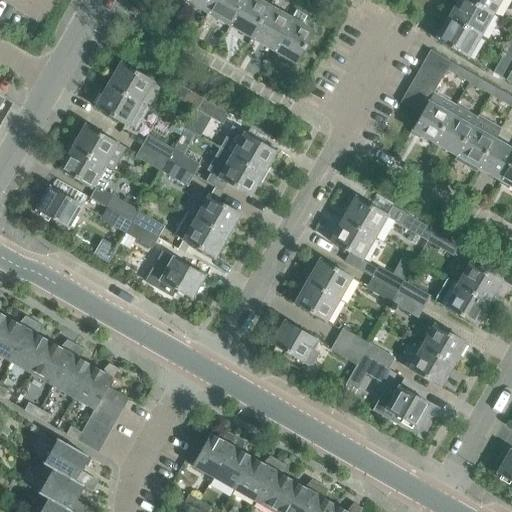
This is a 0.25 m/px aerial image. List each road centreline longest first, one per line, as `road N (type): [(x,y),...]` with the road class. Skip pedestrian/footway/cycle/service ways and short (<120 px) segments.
road 1 (residential): [(202,369),(406,33)]
road 2 (unknown): [(347,134),(93,9)]
road 3 (tertiary): [(442,507),(202,369)]
road 4 (tertiary): [(202,369),(0,259)]
road 5 (residential): [(121,511),(123,493),(202,369)]
road 6 (residential): [(442,507),(511,382)]
